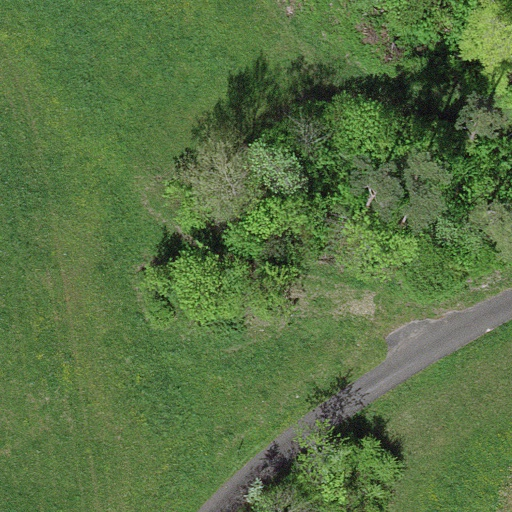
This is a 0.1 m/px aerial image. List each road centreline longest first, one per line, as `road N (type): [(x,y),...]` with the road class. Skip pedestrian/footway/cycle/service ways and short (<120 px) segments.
road 1 (track): [(224,511),(355,397),(511,307)]
road 2 (track): [(511,110),(335,73)]
